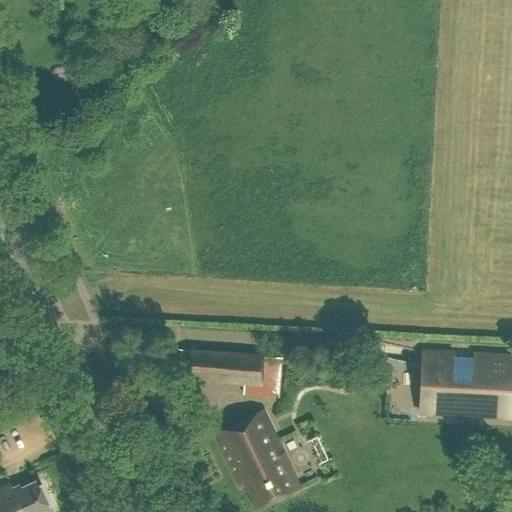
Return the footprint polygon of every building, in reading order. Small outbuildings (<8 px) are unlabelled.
[(191,350),(177,349),(174,377),(188,378),(191,350)] [(419,410),(511,414),(511,405),(511,355),(474,354),(473,357),(453,356),(453,353),(422,351),(421,372),(420,372),(419,410)] [(245,354),(242,385),(242,394),(278,397),(279,394),(283,357),(245,354)] [(298,487),(261,408),(214,431),(239,484),(244,482),(256,508),(298,487)] [(10,485),(0,489),(0,511),(47,511),(53,509),(39,480),(14,492),(10,485)]
